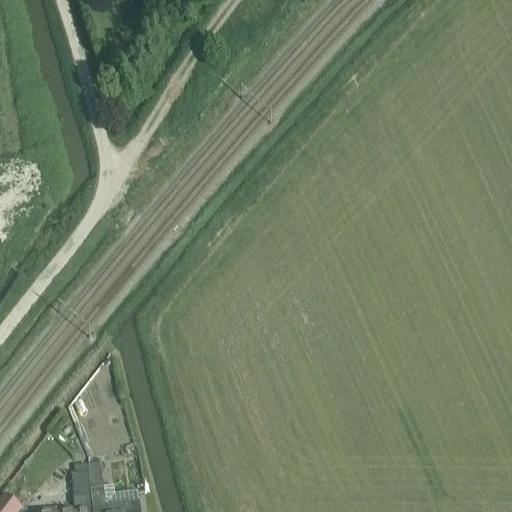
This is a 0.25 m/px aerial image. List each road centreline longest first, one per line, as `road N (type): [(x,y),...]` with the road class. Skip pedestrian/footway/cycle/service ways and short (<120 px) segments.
road 1 (residential): [(0,334),(102,199),(110,167),(61,0)]
road 2 (track): [(110,167),(231,0)]
